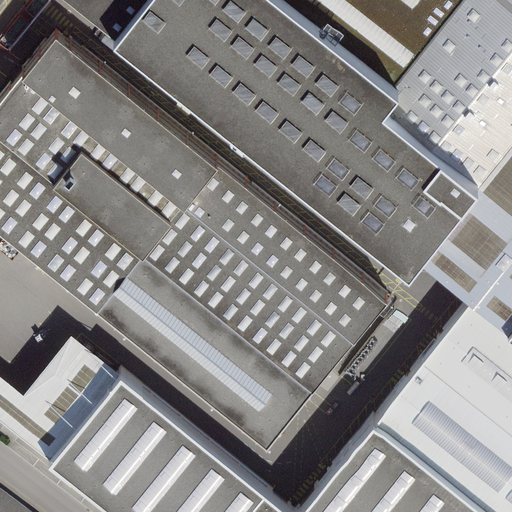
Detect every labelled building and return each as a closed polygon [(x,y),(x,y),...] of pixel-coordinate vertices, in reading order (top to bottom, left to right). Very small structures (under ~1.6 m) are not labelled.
[(399,81),(296,0),(73,0),(414,266),(422,256),(483,180),(383,100),(399,81)] [(296,0),(399,81),(460,0),(296,0)] [(511,0),(460,0),(399,81),(383,100),(483,180),(511,142),(511,0)] [(0,229),(270,446),(390,296),(61,32),(0,107),(0,229)] [(511,142),(483,180),(422,256),(465,296),(505,327),(511,319),(511,142)] [(419,351),(511,426),(511,333),(508,330),(505,327),(465,296),(419,351)] [(0,407),(53,450),(119,370),(70,330),(24,387),(0,367),(0,407)] [(511,511),(511,426),(419,351),(373,413),(498,511),(511,511)] [(296,511),(294,510),(121,366),(119,370),(53,450),(51,454),(123,511),(296,511)] [(496,511),(373,413),(294,510),(296,511),(496,511)] [(14,511),(0,501),(0,511),(14,511)]
